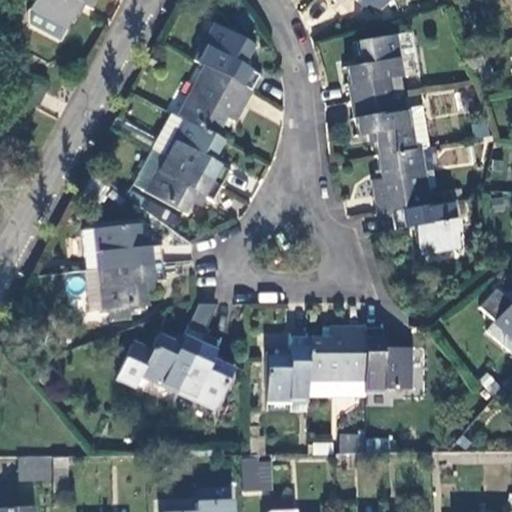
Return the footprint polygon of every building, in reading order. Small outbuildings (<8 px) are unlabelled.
[(89,9),(94,0),(33,0),(30,7),(67,28),(80,4),(89,9)] [(328,0),(333,4),(337,0),(356,0),(364,7),(367,4),(377,14),(390,0),(328,0)] [(213,26),(194,61),(202,66),(249,91),(258,75),(241,66),(252,46),(213,26)] [(416,33),(392,37),(398,65),(400,77),(424,73),(416,33)] [(344,68),(349,103),(404,93),(401,79),(400,77),(398,65),(392,37),(358,42),(361,67),(344,68)] [(202,66),(174,117),(183,122),(213,138),(221,125),(225,116),(230,119),(233,121),(249,91),(202,66)] [(8,96),(36,110),(44,94),(10,76),(8,96)] [(372,135),(376,157),(412,150),(408,128),(404,93),(349,103),(354,137),(372,135)] [(211,162),(222,142),(213,138),(183,122),(174,117),(169,114),(150,150),(164,157),(219,186),(228,171),(211,162)] [(225,127),(230,119),(225,116),(221,125),(225,127)] [(130,133),(127,138),(148,148),(150,143),(130,133)] [(438,146),(438,166),(474,167),(474,146),(438,146)] [(370,181),(376,216),(389,213),(428,206),(418,149),(412,150),(376,157),(380,179),(370,181)] [(211,202),(219,186),(164,157),(150,150),(132,186),(145,193),(183,214),(196,193),(211,202)] [(428,206),(389,213),(392,231),(412,227),(416,252),(457,245),(450,202),(428,206)] [(97,271),(159,264),(158,247),(147,247),(137,248),(136,241),(136,228),(95,231),(97,271)] [(74,233),(77,273),(79,273),(81,272),(97,271),(95,231),(74,233)] [(161,283),(159,264),(97,271),(100,311),(145,307),(144,293),(144,284),(152,284),(161,283)] [(97,271),(81,272),(84,312),(100,311),(97,271)] [(153,292),(152,284),(144,284),(144,293),(153,292)] [(191,320),(208,328),(217,308),(200,300),(191,320)] [(511,301),(495,320),(511,334),(511,301)] [(511,353),(511,334),(495,320),(486,330),(511,353)] [(320,326),(320,337),(328,336),(328,329),(328,326),(320,326)] [(380,327),(363,328),(364,379),(364,390),(405,390),(406,350),(380,349),(380,327)] [(140,374),(177,391),(202,335),(186,328),(178,344),(158,335),(150,353),(131,344),(116,378),(134,387),(140,374)] [(320,337),(306,337),(306,380),(306,396),(364,395),(364,390),(364,379),(363,328),(328,329),(328,336),(320,337)] [(202,335),(177,391),(214,408),(232,368),(212,359),(220,342),(202,335)] [(306,380),(306,337),(288,337),(288,356),(265,355),(265,398),(306,398),(306,396),(306,380)] [(364,437),(338,437),(338,455),(363,455),(364,444),(364,437)] [(328,441),(310,444),(312,457),(330,454),(328,441)] [(55,458),(22,458),(24,482),(56,481),(55,458)] [(73,496),(71,458),(58,458),(60,497),(73,496)] [(258,462),(243,462),(244,495),(273,493),(271,466),(259,466),(258,462)] [(162,502),(162,511),(196,508),(195,499),(162,502)] [(231,511),(231,501),(197,503),(197,511),(231,511)]
